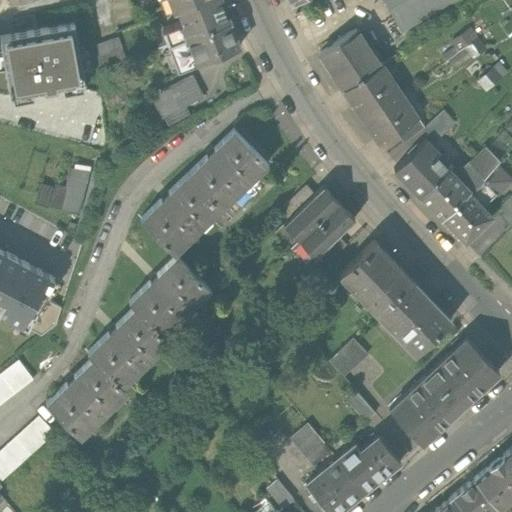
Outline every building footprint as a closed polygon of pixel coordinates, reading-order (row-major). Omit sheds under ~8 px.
[(8,0),(10,8),(34,3),(33,0),(8,0)] [(229,20),(221,0),(200,0),(179,8),(182,17),(179,23),(162,30),(167,43),(229,20)] [(200,0),(169,0),(173,10),(179,8),(200,0)] [(450,0),(383,0),(400,29),(450,0)] [(458,50),(465,46),(477,37),(487,30),(479,19),(451,40),(458,50)] [(238,45),(229,20),(167,43),(177,68),(238,45)] [(73,24),(0,36),(0,45),(9,96),(84,83),(73,24)] [(355,27),(319,51),(342,88),(375,67),(363,50),(367,47),(355,27)] [(483,46),(477,37),(465,46),(471,55),(483,46)] [(117,38),(94,46),(97,70),(125,59),(117,38)] [(473,81),(482,91),(505,71),(496,61),(473,81)] [(342,88),(361,116),(394,94),(400,91),(390,76),(385,79),(377,65),(375,67),(342,88)] [(126,83),(122,70),(109,75),(113,87),(102,91),(108,108),(136,100),(130,81),(126,83)] [(202,96),(191,75),(152,95),(167,125),(190,114),(185,105),(202,96)] [(403,106),(394,94),(361,116),(378,142),(395,130),(417,116),(408,103),(403,106)] [(442,109),(423,125),(422,126),(435,139),(454,121),(442,109)] [(423,125),(417,116),(395,130),(403,141),(422,126),(423,125)] [(233,126),(187,172),(220,206),(230,196),(228,194),(255,168),(257,170),(267,161),(233,126)] [(511,139),(502,130),(486,147),(498,159),(511,142),(511,139)] [(394,168),(420,196),(448,167),(435,155),(438,152),(424,138),(394,168)] [(439,216),(466,190),(469,193),(481,182),(484,175),(494,163),(498,159),(486,147),(484,145),(454,174),(448,167),(420,196),(439,216)] [(510,179),(494,163),(484,175),(481,182),(469,193),(482,206),(510,179)] [(77,215),(89,172),(75,170),(69,188),(55,186),(54,189),(40,185),(35,203),(77,215)] [(210,215),(220,206),(187,172),(140,217),(173,251),(184,241),(182,239),(209,214),(210,215)] [(278,208),(286,216),(313,191),(305,183),(278,208)] [(282,220),(299,238),(338,201),(321,183),(313,191),(286,216),(282,220)] [(469,193),(466,190),(439,216),(463,241),(491,215),(482,206),(469,193)] [(511,192),(495,209),(511,226),(511,192)] [(352,216),(338,201),(299,238),(314,253),(317,249),(335,232),(352,216)] [(345,243),(335,232),(317,249),(327,260),(345,243)] [(338,270),(377,312),(412,279),(373,237),(338,270)] [(53,279),(0,249),(0,314),(27,329),(47,291),(53,279)] [(129,298),(136,305),(163,333),(173,323),(170,321),(198,295),(200,297),(209,288),(176,254),(129,298)] [(450,319),(412,279),(377,312),(415,352),(450,319)] [(47,291),(27,329),(41,336),(55,325),(61,308),(50,302),(53,294),(47,291)] [(169,339),(163,333),(136,305),(89,350),(95,356),(122,384),(132,375),(130,372),(157,346),(159,349),(169,339)] [(465,335),(428,370),(461,406),(498,371),(465,335)] [(367,352),(352,336),(328,358),(343,375),(367,352)] [(128,390),(122,384),(95,356),(46,402),(80,437),(90,427),(88,424),(115,398),(117,400),(128,390)] [(0,374),(0,404),(34,380),(19,360),(0,374)] [(421,442),(461,406),(428,370),(388,406),(421,442)] [(364,416),(372,409),(354,388),(346,395),(364,416)] [(0,482),(53,434),(37,417),(0,450),(0,482)] [(304,420),(289,433),(306,454),(322,440),(304,420)] [(355,440),(335,456),(362,490),(400,459),(378,432),(360,447),(355,440)] [(511,444),(503,452),(511,462),(511,444)] [(511,462),(503,452),(472,476),(496,505),(497,507),(511,494),(511,462)] [(329,511),(335,511),(362,490),(335,456),(304,481),(329,511)] [(472,476),(451,493),(466,511),(486,511),(496,505),(472,476)] [(281,506),(292,497),(275,477),(264,485),(281,506)] [(466,511),(451,493),(428,511),(429,511),(466,511)] [(276,511),(266,498),(248,511),(276,511)]
